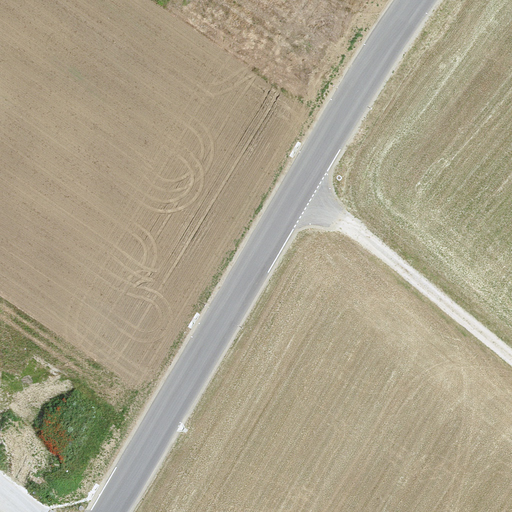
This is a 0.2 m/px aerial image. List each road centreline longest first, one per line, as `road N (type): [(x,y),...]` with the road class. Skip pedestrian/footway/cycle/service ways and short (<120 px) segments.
road 1 (tertiary): [(109,511),(415,0)]
road 2 (track): [(511,359),(302,186)]
